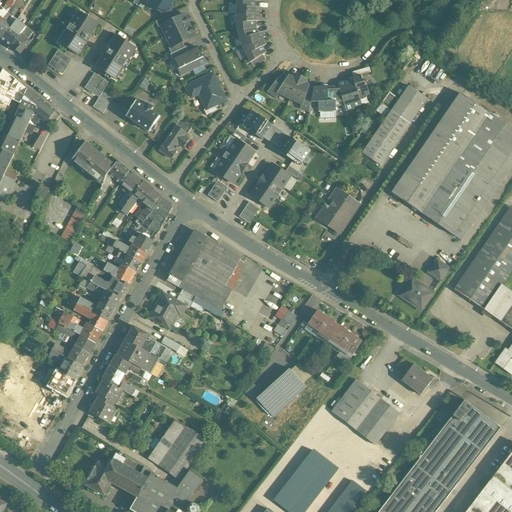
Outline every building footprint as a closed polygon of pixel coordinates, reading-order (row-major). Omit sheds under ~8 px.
[(0,6),(3,9),(8,13),(14,2),(11,0),(8,0),(5,5),(1,2),(0,3),(0,6)] [(151,0),(147,6),(155,11),(158,7),(165,12),(166,10),(169,10),(171,6),(170,3),(172,0),(151,0)] [(256,1),(248,0),(233,0),(233,5),(237,7),(236,15),(259,15),(259,8),(255,8),(256,1)] [(79,11),(58,43),(78,56),(85,44),(86,45),(92,35),(91,35),(99,24),(79,11)] [(169,15),(156,22),(159,28),(161,26),(172,20),(169,15)] [(172,20),(161,26),(167,36),(189,25),(187,22),(188,22),(186,19),(184,15),(172,20)] [(259,15),(236,15),(237,23),(233,25),(234,32),(256,28),(255,22),(259,21),(259,15)] [(4,20),(3,19),(0,22),(0,38),(1,39),(12,26),(4,20)] [(21,23),(18,28),(22,32),(26,27),(21,23)] [(189,25),(167,36),(172,47),(182,42),(194,36),(192,32),(193,32),(191,29),(189,25)] [(12,26),(1,39),(10,47),(21,34),(12,26)] [(31,31),(26,27),(22,32),(27,36),(31,31)] [(256,28),(234,32),(236,39),(240,40),(242,47),(264,39),(262,33),(258,34),(256,28)] [(31,41),(21,34),(10,47),(20,55),(31,41)] [(116,35),(109,46),(103,56),(96,67),(116,80),(136,48),(116,35)] [(264,39),(242,47),(246,55),(243,58),(247,65),(250,63),(250,62),(250,63),(263,55),(266,53),(263,47),(267,45),(264,39)] [(182,42),(172,47),(169,48),(171,54),(185,47),(182,42)] [(175,59),(189,52),(186,47),(185,47),(171,54),(170,55),(173,60),(175,59)] [(189,52),(175,59),(179,68),(203,57),(198,48),(189,52)] [(72,59),(58,50),(48,65),(63,74),(72,59)] [(263,55),(250,63),(250,62),(250,63),(254,68),(266,60),(263,55)] [(204,56),(203,57),(179,68),(177,69),(181,76),(208,63),(204,56)] [(21,104),(28,89),(3,70),(0,75),(0,102),(9,106),(12,100),(21,104)] [(109,83),(94,73),(85,88),(99,98),(103,92),(109,83)] [(213,74),(186,87),(191,98),(199,94),(207,109),(218,103),(226,100),(213,74)] [(286,81),(278,93),(278,94),(290,99),(301,77),(295,74),(293,78),(289,76),(286,81)] [(362,76),(338,83),(339,87),(344,105),(346,111),(354,109),(353,107),(362,105),(360,99),(367,97),(366,95),(369,94),(367,86),(366,84),(365,84),(363,79),(362,76)] [(281,77),(269,91),(276,97),(278,94),(278,93),(286,81),(281,77)] [(306,80),(301,77),(290,99),(302,105),(303,105),(307,90),(309,85),(305,83),(306,80)] [(400,99),(392,111),(410,124),(427,99),(409,86),(400,99)] [(320,87),(314,87),(313,92),(311,103),(318,103),(328,102),(328,101),(327,87),(320,87)] [(336,101),(336,108),(344,105),(339,87),(327,87),(328,101),(336,101)] [(41,99),(28,89),(21,104),(15,117),(17,118),(29,124),(29,123),(41,99)] [(313,92),(307,90),(303,105),(302,105),(301,108),(309,111),(310,110),(311,103),(313,92)] [(99,98),(93,107),(103,114),(113,99),(103,92),(99,98)] [(400,99),(389,93),(381,104),(392,111),(400,99)] [(460,93),(392,193),(422,214),(490,114),(460,93)] [(56,111),(41,99),(29,123),(34,125),(36,121),(38,118),(46,124),(56,111)] [(146,103),(143,106),(137,102),(137,101),(136,101),(135,102),(136,102),(131,109),(127,116),(126,116),(126,117),(127,117),(148,132),(149,132),(150,132),(150,131),(154,125),(159,118),(160,117),(159,116),(151,111),(153,108),(146,103)] [(336,101),(328,101),(328,102),(318,103),(319,110),(319,112),(336,112),(336,108),(336,101)] [(218,103),(207,109),(204,110),(207,116),(221,109),(218,103)] [(127,106),(122,113),(126,116),(127,116),(131,109),(127,106)] [(392,111),(374,137),(393,149),(410,124),(392,111)] [(272,125),(252,112),(242,127),(262,140),(272,125)] [(511,128),(490,114),(422,214),(461,241),(511,167),(511,128)] [(29,124),(17,118),(13,126),(25,132),(29,124)] [(192,127),(180,119),(176,126),(188,134),(192,127)] [(34,125),(29,123),(29,124),(25,132),(32,135),(36,126),(34,125)] [(159,128),(154,125),(150,131),(150,132),(154,135),(159,128)] [(13,126),(2,149),(4,150),(14,155),(25,132),(13,126)] [(188,134),(176,126),(159,151),(171,159),(176,152),(174,151),(178,145),(183,148),(189,139),(187,138),(189,135),(188,134)] [(246,137),(236,130),(233,135),(243,142),(246,137)] [(38,133),(30,145),(36,149),(44,137),(38,133)] [(393,149),(374,137),(363,153),(381,166),(393,149)] [(310,151),(290,138),(280,153),(300,166),(310,151)] [(254,152),(236,140),(229,151),(228,150),(248,163),(247,163),(254,152)] [(114,166),(86,143),(72,161),(103,185),(106,176),(114,166)] [(14,155),(4,150),(0,158),(0,176),(3,178),(14,155)] [(248,163),(228,150),(221,160),(241,173),(248,163)] [(241,173),(221,160),(222,161),(215,172),(233,184),(240,173),(241,174),(241,173)] [(114,166),(106,176),(103,185),(100,190),(105,192),(111,180),(109,179),(111,176),(120,184),(130,171),(122,164),(118,161),(114,166)] [(290,177),(272,164),(265,175),(264,174),(264,175),(284,188),(283,187),(290,177)] [(299,173),(289,166),(286,171),(296,178),(299,173)] [(138,177),(130,171),(120,184),(126,188),(123,191),(127,193),(119,204),(124,208),(144,182),(138,177)] [(284,188),(264,175),(258,185),(277,198),(284,188)] [(228,188),(218,181),(215,186),(224,192),(228,188)] [(124,208),(121,212),(127,216),(137,204),(136,200),(139,199),(143,203),(154,189),(144,182),(124,208)] [(277,198),(258,185),(257,185),(258,185),(251,196),(269,208),(276,198),(277,198)] [(224,192),(215,186),(211,191),(221,197),(224,192)] [(154,189),(143,203),(147,206),(147,210),(144,211),(138,219),(143,223),(148,217),(163,197),(154,189)] [(221,197),(211,191),(208,196),(218,202),(221,197)] [(342,191),(337,199),(334,197),(328,206),(326,205),(324,206),(326,208),(318,220),(329,227),(331,224),(341,231),(360,203),(342,191)] [(163,197),(148,217),(154,221),(148,229),(149,230),(154,232),(158,234),(172,208),(171,204),(163,197)] [(259,209),(249,202),(246,207),(256,214),(259,209)] [(256,214),(246,207),(243,212),(253,219),(256,214)] [(511,207),(484,248),(511,267),(511,207)] [(87,213),(77,208),(72,217),(81,223),(87,213)] [(253,219),(243,212),(239,217),(249,224),(253,219)] [(154,221),(148,217),(143,223),(141,226),(148,229),(154,221)] [(81,224),(71,218),(66,228),(75,233),(81,224)] [(116,218),(112,224),(116,227),(120,221),(116,218)] [(141,226),(136,222),(133,226),(135,228),(130,236),(132,238),(133,237),(139,229),(141,226)] [(75,233),(66,228),(60,238),(70,243),(75,233)] [(195,232),(171,275),(182,281),(190,267),(205,241),(207,238),(195,232)] [(150,240),(141,235),(139,240),(137,239),(133,244),(133,245),(132,246),(146,254),(154,241),(150,240)] [(113,242),(107,238),(104,242),(109,245),(113,247),(116,241),(114,240),(113,242)] [(132,246),(131,246),(130,248),(116,241),(113,247),(117,249),(142,263),(146,254),(132,246)] [(205,241),(190,267),(216,282),(231,256),(205,241)] [(69,251),(77,254),(81,246),(73,242),(69,251)] [(113,247),(109,245),(107,250),(113,255),(117,249),(113,247)] [(483,248),(454,290),(485,311),(502,285),(511,270),(511,267),(484,248),(483,248)] [(142,263),(117,249),(113,255),(121,259),(123,260),(121,265),(136,273),(142,263)] [(99,268),(83,259),(78,267),(64,259),(60,266),(85,279),(90,282),(91,283),(94,277),(98,279),(100,275),(101,276),(104,271),(99,268)] [(450,268),(438,259),(429,272),(441,281),(450,268)] [(108,265),(103,262),(99,268),(104,271),(108,265)] [(136,273),(121,265),(118,270),(108,265),(104,271),(129,285),(136,273)] [(221,311),(233,291),(226,286),(225,287),(216,282),(190,267),(182,281),(179,287),(183,289),(196,297),(221,311)] [(129,285),(104,271),(101,276),(111,282),(109,285),(106,286),(105,283),(100,281),(97,286),(121,299),(129,285)] [(182,281),(171,275),(168,281),(178,287),(179,287),(182,281)] [(98,279),(94,277),(91,283),(97,286),(100,281),(98,279)] [(90,282),(85,279),(81,285),(86,288),(90,282)] [(432,293),(412,279),(401,296),(421,310),(432,293)] [(91,283),(90,282),(86,288),(94,292),(97,286),(91,283)] [(511,292),(502,285),(485,311),(511,329),(511,292)] [(121,299),(97,286),(94,292),(98,294),(100,293),(101,292),(104,294),(100,301),(115,309),(121,299)] [(196,297),(183,289),(180,295),(193,302),(196,297)] [(163,293),(149,318),(168,328),(176,314),(181,317),(186,307),(187,307),(176,301),(163,293)] [(81,298),(75,295),(72,301),(78,304),(81,298)] [(193,302),(180,295),(176,301),(187,307),(186,307),(189,308),(193,302)] [(196,297),(193,302),(222,318),(225,313),(221,311),(196,297)] [(115,309),(100,301),(97,307),(81,298),(78,304),(109,321),(115,309)] [(109,321),(78,304),(76,308),(74,310),(90,319),(87,325),(102,333),(109,321)] [(272,330),(281,336),(295,316),(281,305),(273,315),(280,320),(272,330)] [(318,311),(308,324),(319,332),(329,319),(318,311)] [(81,321),(66,313),(60,324),(65,327),(72,331),(74,332),(77,326),(81,321)] [(329,319),(319,332),(330,340),(340,326),(329,319)] [(65,327),(60,324),(57,330),(62,333),(65,327)] [(102,333),(87,325),(84,330),(77,326),(74,332),(96,344),(102,333)] [(149,335),(133,326),(125,340),(141,349),(160,359),(165,349),(151,341),(150,342),(146,340),(149,335)] [(340,326),(330,340),(341,348),(351,334),(340,326)] [(72,331),(65,327),(62,333),(69,337),(72,331)] [(74,332),(72,331),(69,337),(75,340),(76,340),(77,337),(79,339),(74,347),(89,356),(96,344),(74,332)] [(362,342),(351,334),(341,348),(353,355),(362,342)] [(181,346),(165,337),(161,343),(177,352),(181,346)] [(141,349),(125,340),(117,355),(146,372),(151,374),(160,359),(141,349)] [(64,349),(55,344),(52,350),(52,351),(60,355),(64,349)] [(89,356),(74,347),(69,356),(67,355),(69,353),(68,352),(64,349),(60,355),(83,367),(89,356)] [(511,352),(505,348),(495,363),(511,375),(511,374),(511,352)] [(60,355),(52,351),(49,357),(62,365),(59,371),(75,381),(83,367),(60,355)] [(146,372),(117,355),(114,360),(110,368),(124,376),(129,367),(131,368),(131,370),(144,377),(146,372)] [(403,360),(396,369),(406,376),(413,367),(403,360)] [(433,380),(414,365),(406,376),(402,381),(421,396),(433,380)] [(59,371),(50,367),(47,374),(49,375),(44,383),(67,396),(75,381),(59,371)] [(124,376),(110,368),(106,375),(103,380),(122,391),(133,396),(135,391),(123,384),(122,386),(119,384),(124,376)] [(306,387),(289,369),(281,376),(298,395),(306,387)] [(138,383),(141,376),(134,373),(131,380),(138,383)] [(298,395),(281,376),(272,385),(273,385),(289,403),(298,395)] [(122,391),(103,380),(96,393),(99,395),(115,404),(122,391)] [(381,400),(356,381),(331,413),(356,432),(381,400)] [(253,398),(259,389),(251,383),(245,392),(253,398)] [(273,385),(255,401),(268,415),(270,413),(273,417),(289,403),(273,385)] [(115,404),(99,395),(89,413),(109,424),(116,410),(113,408),(115,404)] [(400,415),(381,400),(356,432),(375,446),(400,415)] [(501,428),(465,401),(459,409),(453,416),(489,444),(501,428)] [(453,416),(379,511),(435,511),(489,444),(453,416)] [(175,420),(148,459),(160,467),(187,428),(187,427),(175,420)] [(187,428),(160,467),(179,480),(209,440),(187,428)] [(312,450),(273,501),(288,511),(305,511),(338,470),(312,450)] [(511,511),(511,452),(466,511),(511,511)] [(125,459),(116,454),(113,459),(122,464),(125,459)] [(153,472),(126,457),(125,459),(122,464),(148,479),(151,473),(152,474),(153,472)] [(108,468),(99,463),(86,485),(95,490),(95,492),(98,494),(99,493),(104,496),(112,483),(122,464),(113,459),(108,468)] [(152,474),(151,473),(148,479),(122,464),(112,483),(137,498),(131,508),(138,511),(180,511),(203,479),(190,471),(177,488),(152,474)] [(349,511),(365,491),(352,481),(328,511),(349,511)]
